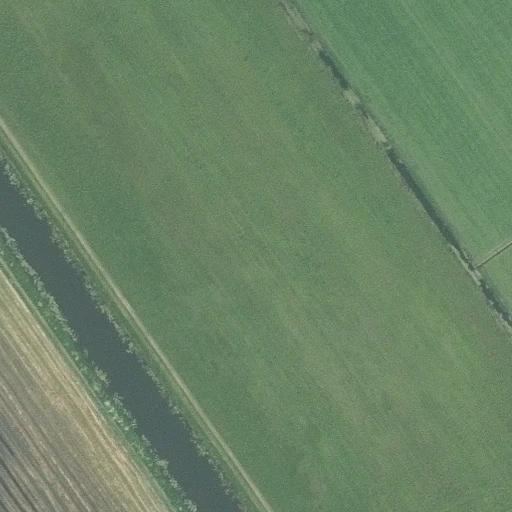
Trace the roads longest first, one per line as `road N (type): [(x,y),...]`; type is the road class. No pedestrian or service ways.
road 1 (track): [(264,511),(0,129)]
road 2 (track): [(172,511),(0,264)]
